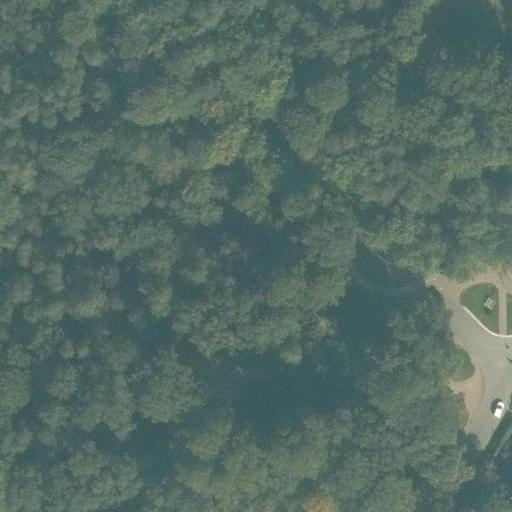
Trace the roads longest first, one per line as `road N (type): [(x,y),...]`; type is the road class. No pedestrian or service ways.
road 1 (tertiary): [(506,365),(307,168),(161,0)]
road 2 (track): [(0,335),(424,394)]
road 3 (tertiary): [(430,511),(493,406),(506,365)]
